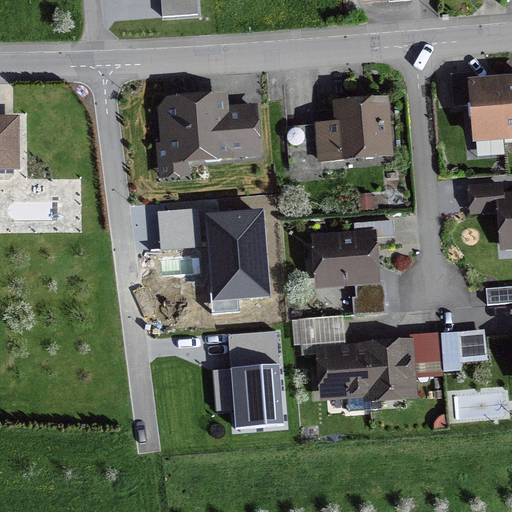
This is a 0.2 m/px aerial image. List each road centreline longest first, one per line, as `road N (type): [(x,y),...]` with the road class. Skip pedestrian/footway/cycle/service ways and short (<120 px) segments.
road 1 (residential): [(103,69),(415,46)]
road 2 (residential): [(437,320),(415,46)]
